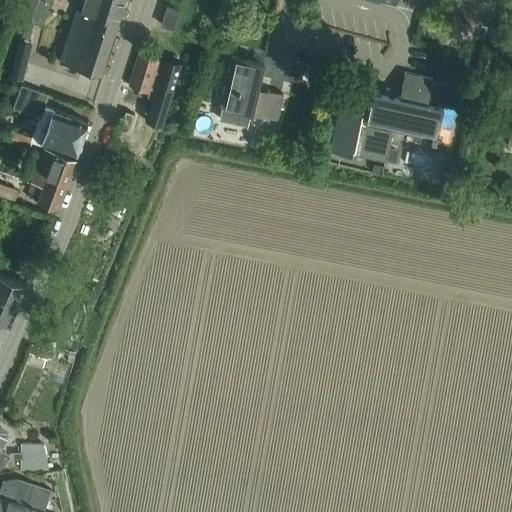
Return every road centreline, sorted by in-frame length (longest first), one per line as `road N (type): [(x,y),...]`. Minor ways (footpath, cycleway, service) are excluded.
road 1 (track): [(95,511),(76,410),(172,166),(511,234)]
road 2 (unclassified): [(0,377),(81,185),(142,0)]
